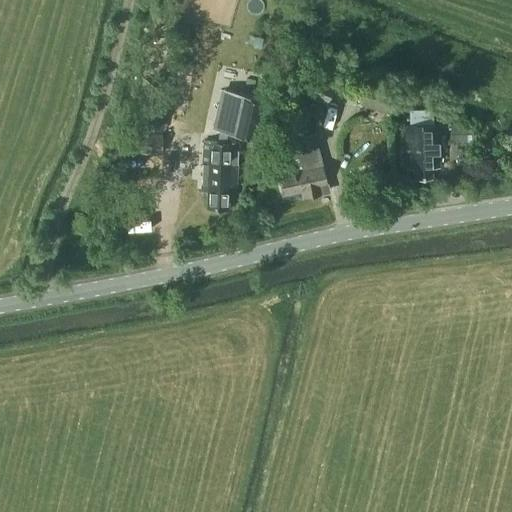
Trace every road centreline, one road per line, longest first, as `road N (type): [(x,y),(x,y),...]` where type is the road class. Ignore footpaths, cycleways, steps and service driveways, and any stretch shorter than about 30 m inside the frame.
road 1 (tertiary): [(511,209),(326,236),(0,304)]
road 2 (track): [(48,296),(53,237),(92,140),(129,0)]
